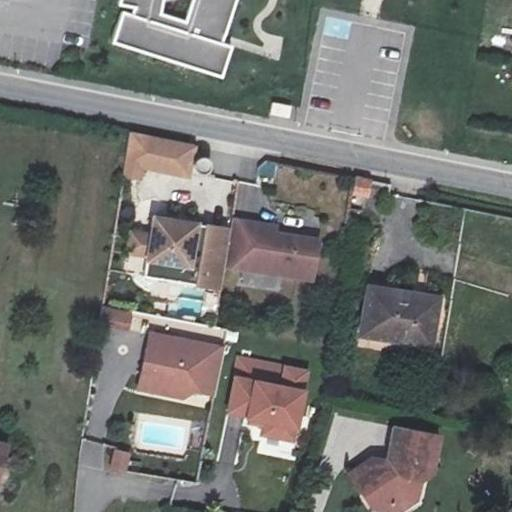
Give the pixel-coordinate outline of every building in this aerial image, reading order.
[(116,0),(115,8),(131,9),(130,14),(118,10),(109,44),(228,84),(237,49),(225,44),(226,41),(241,0),(116,0)] [(124,175),(193,178),(195,140),(125,136),(124,175)] [(369,200),(376,183),(358,176),(351,193),(369,200)] [(220,262),(227,228),(150,218),(143,274),(216,283),(220,262)] [(251,221),(229,218),(227,228),(220,262),(310,273),(315,236),(272,231),(250,228),(251,221)] [(251,221),(250,228),(272,231),(273,224),(251,221)] [(425,352),(432,312),(394,304),(396,295),(364,289),(353,340),(425,352)] [(433,301),(396,295),(394,304),(432,312),(433,301)] [(128,307),(97,301),(94,320),(124,325),(128,307)] [(221,346),(147,330),(138,376),(158,380),(165,391),(180,394),(190,386),(212,391),(221,346)] [(313,374),(235,355),(228,412),(248,419),(259,435),(297,439),(313,374)] [(158,380),(138,376),(136,385),(165,391),(158,380)] [(355,476),(348,481),(370,511),(381,511),(409,493),(411,475),(425,467),(433,428),(381,417),(374,452),(357,448),(343,460),(355,476)] [(226,433),(220,459),(232,462),(238,435),(226,433)] [(125,474),(131,454),(113,448),(107,468),(125,474)] [(336,465),(348,481),(355,476),(343,460),(336,465)]
